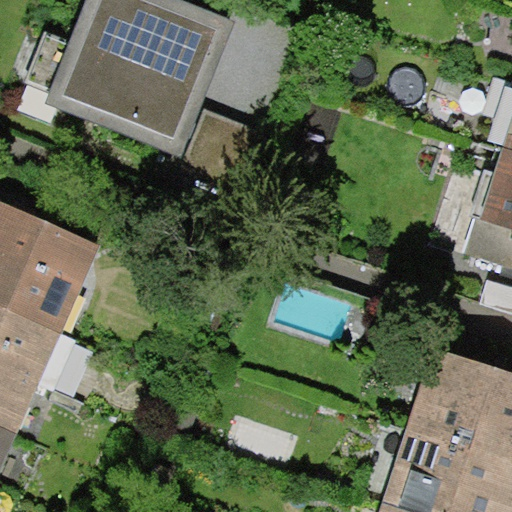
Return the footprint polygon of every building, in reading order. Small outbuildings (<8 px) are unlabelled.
[(241,50),(207,36),(219,6),(203,0),(154,0),(132,54),(151,62),(127,122),(119,144),(191,173),(241,50)] [(511,153),(508,152),(500,177),(490,174),(464,252),(511,268),(511,153)] [(0,307),(43,326),(80,241),(0,205),(0,307)] [(0,367),(31,381),(53,331),(43,326),(0,307),(0,367)] [(412,431),(511,463),(511,381),(448,360),(435,402),(423,398),(412,431)] [(31,381),(0,367),(0,426),(9,430),(31,381)] [(0,450),(9,430),(0,426),(0,450)] [(511,463),(412,431),(389,503),(401,507),(415,511),(506,511),(511,496),(511,463)]
